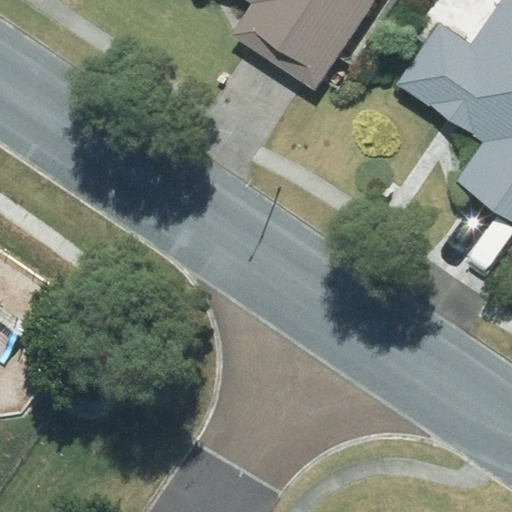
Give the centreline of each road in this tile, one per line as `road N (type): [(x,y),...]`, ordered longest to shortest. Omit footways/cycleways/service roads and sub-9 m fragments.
road 1 (residential): [(0,83),(332,306)]
road 2 (residential): [(332,306),(197,511)]
road 3 (residential): [(332,306),(511,424)]
